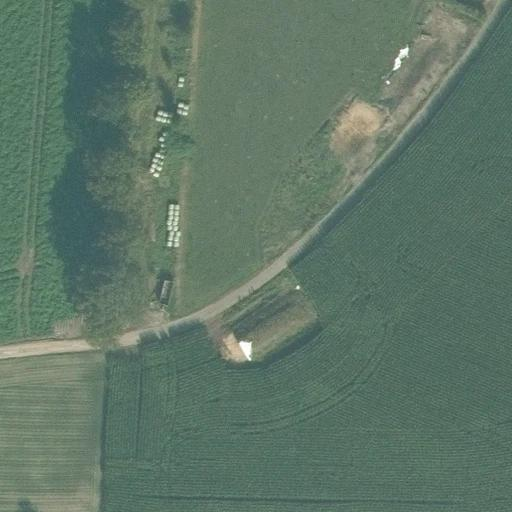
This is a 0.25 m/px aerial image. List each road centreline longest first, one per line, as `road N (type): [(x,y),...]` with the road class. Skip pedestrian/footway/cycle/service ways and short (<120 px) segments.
road 1 (unclassified): [(506,0),(341,210),(238,295),(155,333),(0,357)]
road 2 (track): [(104,341),(134,0)]
